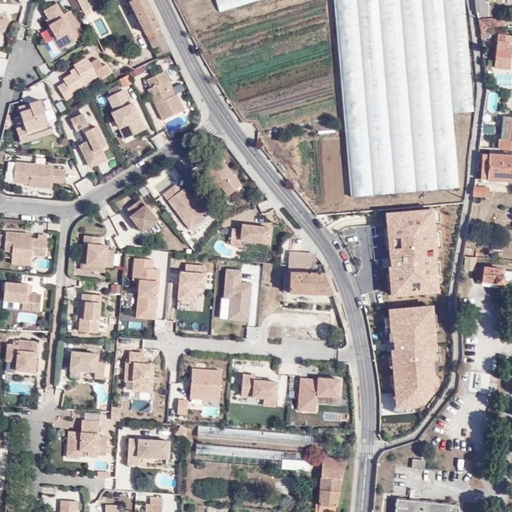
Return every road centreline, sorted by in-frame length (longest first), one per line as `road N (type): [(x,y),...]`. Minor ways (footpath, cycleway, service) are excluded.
road 1 (residential): [(361,511),(369,423),(350,298),(311,228),(226,118)]
road 2 (residential): [(226,118),(70,212)]
road 3 (residential): [(226,118),(161,0)]
